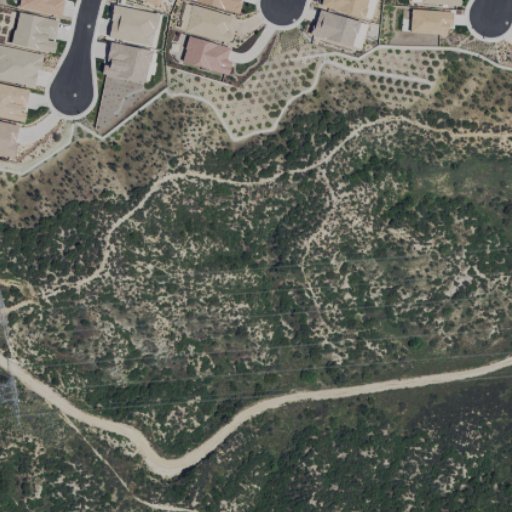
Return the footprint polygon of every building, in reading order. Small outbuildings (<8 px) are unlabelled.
[(18,0),(17,8),(59,17),(61,0),(18,0)] [(194,0),(194,2),(235,13),(238,0),(194,0)] [(366,0),(321,0),(320,7),(362,18),(366,0)] [(106,39),(151,45),(155,13),(111,6),(106,39)] [(183,32),(226,44),(228,34),(227,33),(231,17),(190,6),(183,32)] [(366,24),(316,10),(309,35),(358,49),(366,24)] [(409,33),(446,34),(447,12),(410,11),(409,33)] [(52,53),(54,41),(52,41),(56,21),(16,13),(10,45),(52,53)] [(225,60),(228,48),(186,37),(180,63),(226,75),(230,61),(225,60)] [(143,84),(150,51),(109,43),(104,65),(101,64),(99,75),(143,84)] [(39,54),(0,47),(0,80),(34,87),(39,54)] [(0,117),(22,122),(24,113),(22,113),(26,90),(0,84),(0,117)] [(17,126),(0,122),(0,156),(11,158),(17,126)]
